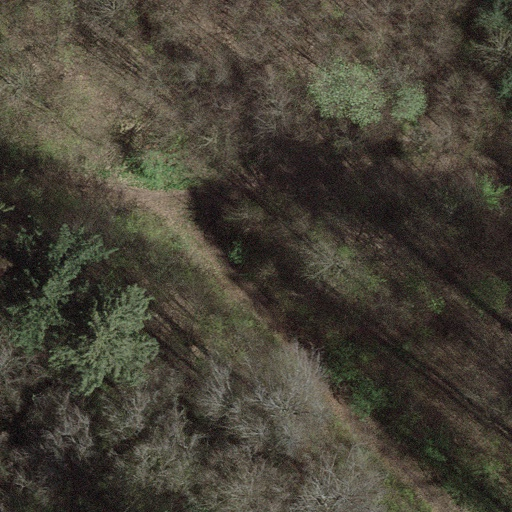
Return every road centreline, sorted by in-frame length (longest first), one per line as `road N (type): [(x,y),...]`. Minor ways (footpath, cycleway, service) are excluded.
road 1 (track): [(445,511),(159,195),(0,171)]
road 2 (track): [(511,175),(279,173),(159,195)]
